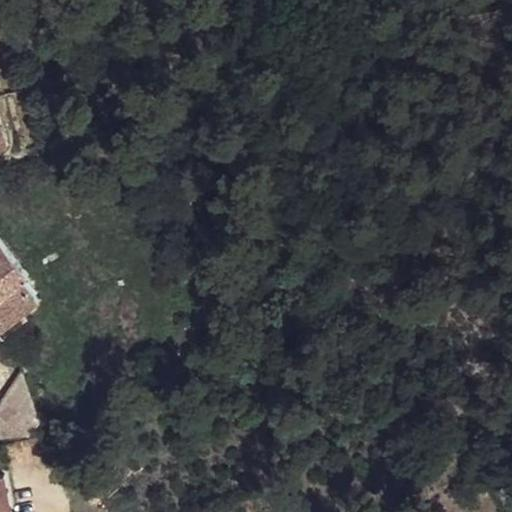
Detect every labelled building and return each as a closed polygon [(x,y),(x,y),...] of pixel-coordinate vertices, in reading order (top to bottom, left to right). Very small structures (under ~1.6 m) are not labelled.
[(0,112),(0,151),(12,147),(0,112)] [(0,241),(0,316),(9,327),(25,315),(41,302),(25,281),(29,278),(0,241)] [(0,340),(11,331),(28,319),(25,315),(9,327),(0,316),(0,340)] [(71,436),(46,441),(48,453),(72,448),(71,436)] [(0,511),(12,511),(6,478),(0,479),(0,511)]
